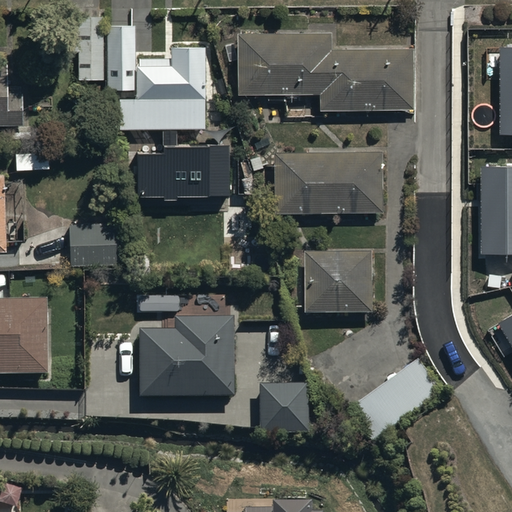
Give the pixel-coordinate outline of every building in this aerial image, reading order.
[(104,10),(51,10),(50,46),(78,46),(78,73),(103,73),(104,10)] [(134,23),(106,23),(106,87),(134,87),(134,23)] [(411,46),(331,46),(331,29),(236,29),(236,91),(319,92),(319,107),(411,107),(411,46)] [(204,43),(171,43),(172,62),(137,63),(138,95),(118,95),(118,127),(205,126),(204,43)] [(511,43),(497,44),(498,130),(511,130),(511,43)] [(0,119),(20,120),(20,87),(5,86),(5,58),(0,58),(0,119)] [(381,145),(273,146),(273,207),(381,207),(381,145)] [(230,146),(163,147),(163,155),(136,155),(136,197),(230,195),(230,146)] [(511,163),(481,164),(481,250),(511,249),(511,163)] [(118,217),(69,218),(69,260),(118,259),(118,217)] [(373,247),(305,247),(305,309),(373,309),(373,247)] [(0,371),(46,372),(47,292),(0,291),(0,371)] [(511,310),(498,319),(511,342),(511,310)] [(175,324),(138,324),(139,392),(234,391),(233,311),(175,311),(175,324)] [(259,378),(259,427),(306,428),(307,379),(259,378)] [(310,499),(270,499),(270,507),(244,507),(243,511),(322,511),(323,508),(310,508),(310,499)]
